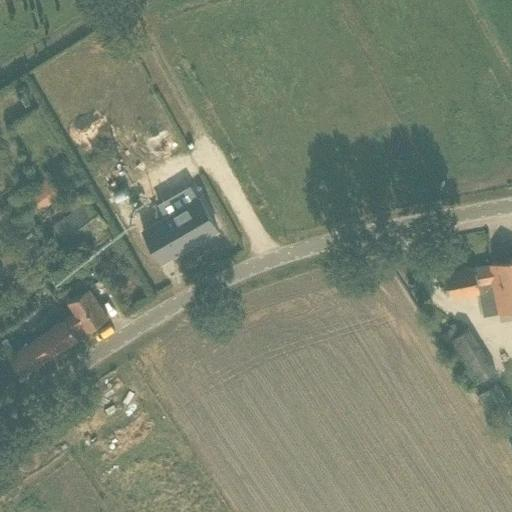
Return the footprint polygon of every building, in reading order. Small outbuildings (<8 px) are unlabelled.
[(23,200),(35,212),(61,183),(49,172),(23,200)] [(143,230),(161,261),(217,228),(199,197),(143,230)] [(108,225),(89,199),(54,226),(73,250),(108,225)] [(511,309),(511,258),(490,263),(491,265),(475,268),(475,266),(444,271),(448,294),(477,288),(477,282),(494,278),(501,312),(511,309)] [(75,313),(9,355),(22,375),(78,338),(73,330),(83,323),(87,329),(107,316),(89,289),(69,302),(75,313)] [(473,326),(449,335),(468,385),(492,376),(473,326)]
